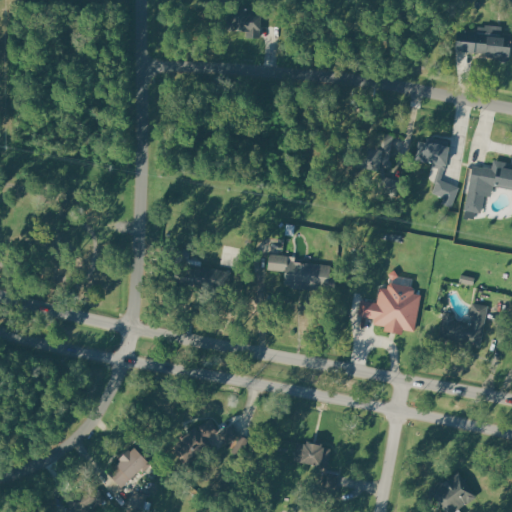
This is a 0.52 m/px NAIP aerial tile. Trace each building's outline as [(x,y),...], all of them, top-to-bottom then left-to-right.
[(260,37),(261,11),(229,9),(228,29),(248,30),(247,36),(260,37)] [(509,60),(511,36),(501,35),(502,27),(479,25),(479,31),(458,29),(456,51),(498,55),(498,58),(509,60)] [(395,135),(389,168),(381,167),(380,169),(353,165),(356,144),(377,147),(380,132),(395,135)] [(420,141),(417,159),(436,162),(435,167),(445,169),(450,140),(427,136),(426,141),(420,141)] [(511,187),(511,168),(497,165),(497,169),(473,165),(465,211),(480,214),(484,195),(491,197),(493,184),(511,187)] [(382,176),(401,181),(397,196),(378,191),(382,176)] [(457,187),(452,200),(434,193),(439,179),(457,187)] [(270,254),(268,270),(286,272),(284,286),(326,291),(329,266),(287,261),(288,256),(270,254)] [(232,272),(228,294),(174,283),(176,268),(188,270),(189,264),(232,272)] [(474,285),(475,278),(461,275),(460,283),(474,285)] [(415,333),(374,326),(375,319),(360,316),(362,299),(378,302),(381,287),(389,288),(390,282),(413,286),(412,294),(421,296),(415,333)] [(488,305),(480,346),(474,345),(473,348),(440,342),(445,312),(455,314),(454,319),(472,323),(473,317),(469,316),(472,302),(488,305)] [(219,430),(211,417),(182,435),(185,441),(174,447),(185,464),(216,446),(210,436),(219,430)] [(330,448),(298,441),(294,459),(327,466),(330,448)] [(152,465),(134,445),(120,458),(123,461),(110,472),(123,486),(141,469),(144,473),(152,465)] [(339,474),(325,472),(323,485),(337,487),(339,474)] [(459,472),(475,493),(450,511),(448,511),(433,492),(459,472)] [(92,478),(106,499),(93,508),(95,511),(72,511),(62,497),(92,478)] [(134,490),(149,494),(146,507),(131,504),(134,490)]
